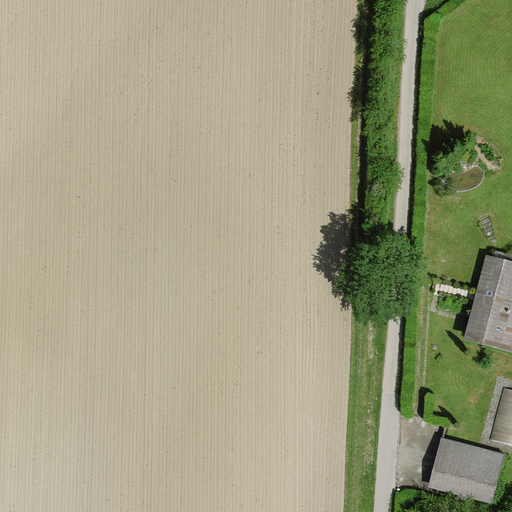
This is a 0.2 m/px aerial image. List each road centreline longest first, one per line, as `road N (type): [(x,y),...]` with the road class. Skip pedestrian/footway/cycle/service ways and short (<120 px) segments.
road 1 (residential): [(382,511),(417,0)]
road 2 (track): [(364,0),(355,234)]
